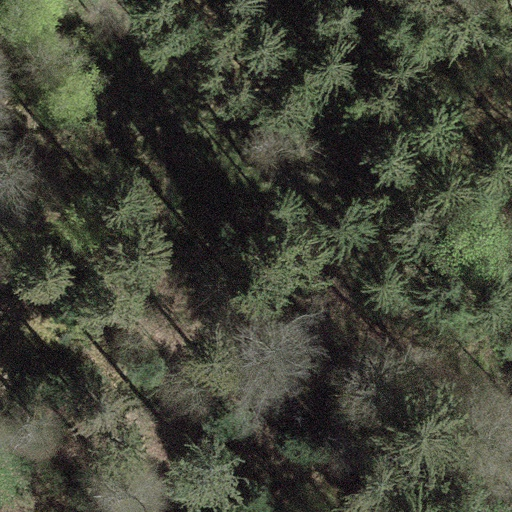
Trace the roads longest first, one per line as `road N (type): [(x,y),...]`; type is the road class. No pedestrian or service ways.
road 1 (track): [(133,0),(511,428)]
road 2 (track): [(139,511),(196,70)]
